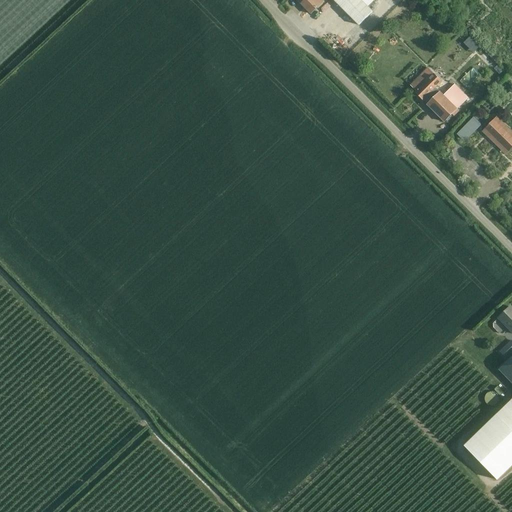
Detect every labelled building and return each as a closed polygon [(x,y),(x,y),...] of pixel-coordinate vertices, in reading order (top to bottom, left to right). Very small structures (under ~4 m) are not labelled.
[(324,0),(297,0),(311,14),(324,0)] [(334,0),(359,25),(372,12),(360,0),(334,0)] [(410,85),(416,91),(415,92),(423,101),(442,82),(433,73),(426,81),(420,75),(410,85)] [(427,105),(445,123),(468,98),(451,81),(427,105)] [(464,142),(481,124),(474,117),(457,134),(464,142)] [(508,151),(511,147),(511,137),(494,120),(485,129),(508,151)] [(511,331),(511,308),(510,307),(498,318),(511,331)] [(506,358),(511,352),(511,341),(511,340),(500,351),(506,358)] [(511,399),(497,414),(464,446),(497,480),(511,465),(511,356),(499,369),(511,382),(511,399)]
